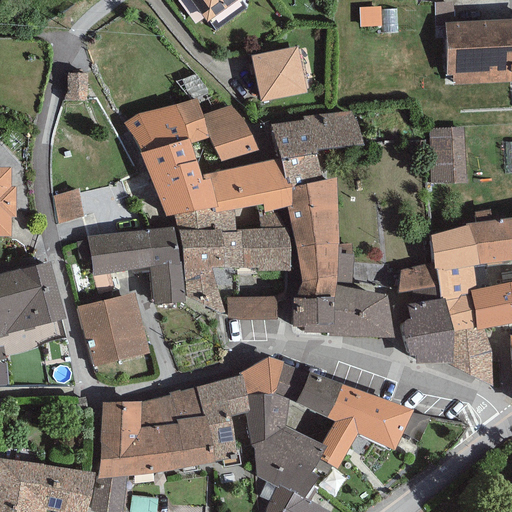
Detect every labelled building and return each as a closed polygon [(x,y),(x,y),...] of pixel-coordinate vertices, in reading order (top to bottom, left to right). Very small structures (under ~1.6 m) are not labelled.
[(189,0),(206,23),(237,0),(189,0)] [(511,18),(443,22),(446,75),(452,75),(453,85),(511,82),(511,18)] [(297,47),(250,56),(259,102),(306,93),(297,47)] [(138,114),(122,123),(140,153),(189,139),(191,143),(208,137),(202,115),(198,99),(138,114)] [(231,106),(202,115),(208,137),(220,162),(257,152),(251,136),(231,106)] [(303,116),(303,120),(306,119),(315,150),(362,145),(353,111),(303,116)] [(303,120),(270,125),(280,159),(281,161),(316,155),(315,150),(306,119),(303,120)] [(463,128),(428,129),(430,184),(465,182),(463,128)] [(189,139),(140,153),(166,217),(173,216),(214,208),(217,208),(210,178),(202,180),(201,175),(191,143),(189,139)] [(316,155),(281,161),(286,185),(290,184),(291,187),(322,180),(316,155)] [(269,161),(201,175),(202,180),(210,178),(217,208),(214,208),(215,213),(234,210),(255,206),(263,205),(264,212),(280,209),(282,208),(286,208),(292,206),(291,187),(290,184),(286,185),(281,161),(280,159),(269,161)] [(16,218),(16,187),(11,187),(11,167),(0,167),(0,236),(11,237),(11,218),(16,218)] [(336,178),(322,180),(291,187),(292,206),(286,208),(296,248),(338,245),(336,178)] [(77,189),(53,196),(58,224),(82,217),(77,189)] [(255,206),(260,228),(241,230),(243,269),(257,268),(257,273),(290,271),(289,238),(286,228),(280,209),(264,212),(263,205),(255,206)] [(243,269),(241,230),(235,230),(234,210),(215,213),(214,208),(173,216),(178,231),(185,297),(217,314),(225,312),(211,268),(243,269)] [(511,217),(465,224),(466,226),(479,265),(511,260),(511,217)] [(479,265),(466,226),(430,236),(432,263),(433,270),(438,270),(440,298),(445,298),(471,296),(470,290),(477,289),(473,266),(479,265)] [(179,262),(173,227),(86,236),(93,276),(148,268),(152,305),(184,302),(180,262),(179,262)] [(351,244),(338,245),(296,248),(302,283),(295,298),(333,298),(336,285),(336,282),(351,283),(353,255),(351,255),(351,244)] [(49,261),(0,274),(0,334),(64,318),(49,261)] [(432,263),(400,270),(397,306),(440,298),(438,270),(433,270),(432,263)] [(387,295),(336,285),(333,298),(295,298),(293,298),(291,328),(303,328),(303,333),(332,332),(331,337),(394,339),(387,295)] [(134,292),(76,306),(92,367),(149,353),(134,292)] [(471,296),(445,298),(453,331),(476,327),(471,296)] [(227,298),(227,321),(277,319),(276,297),(227,298)] [(453,331),(445,298),(440,298),(397,306),(398,326),(407,356),(416,356),(415,364),(451,362),(453,331)] [(511,354),(509,335),(508,325),(476,331),(476,327),(453,331),(451,362),(451,366),(469,376),(511,395),(511,354)] [(276,393),(283,364),(285,361),(267,357),(237,373),(240,377),(243,376),(246,393),(246,395),(272,394),(276,393)] [(305,408),(326,418),(342,385),(309,372),(308,374),(283,364),(276,393),(305,408)] [(246,393),(243,376),(240,377),(196,388),(203,417),(206,417),(215,462),(236,458),(230,417),(245,414),(249,413),(246,393)] [(414,410),(342,385),(326,418),(335,422),(321,445),(325,447),(318,459),(331,467),(336,469),(357,434),(394,451),(414,410)] [(142,402),(102,403),(96,479),(127,476),(154,474),(215,462),(206,417),(203,417),(196,388),(142,402)] [(294,432),(305,408),(276,393),(272,394),(246,395),(249,413),(245,414),(251,445),(265,440),(284,427),(294,432)] [(294,432),(284,427),(265,440),(251,445),(256,477),(265,482),(276,487),(277,488),(279,485),(304,498),(318,477),(311,472),(313,467),(318,459),(325,447),(321,445),(294,432)] [(85,511),(91,496),(95,473),(0,458),(0,511),(43,511),(47,511),(85,511)] [(318,459),(313,467),(327,475),(331,467),(318,459)] [(96,511),(122,511),(127,476),(96,479),(90,510),(96,511)] [(259,496),(269,501),(276,487),(265,482),(259,496)] [(328,511),(304,498),(279,485),(277,488),(276,487),(269,501),(264,511),(328,511)]
